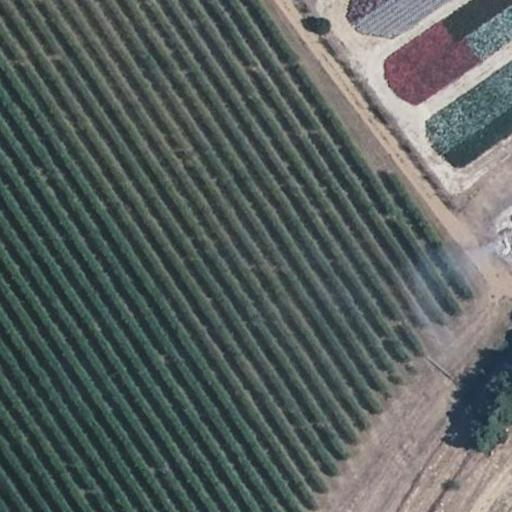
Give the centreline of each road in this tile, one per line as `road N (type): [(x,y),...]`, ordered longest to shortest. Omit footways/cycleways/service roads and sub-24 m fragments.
road 1 (track): [(295,0),(511,288)]
road 2 (track): [(511,373),(415,511)]
